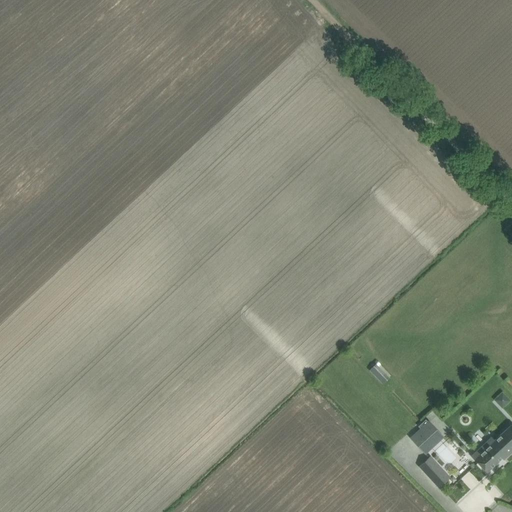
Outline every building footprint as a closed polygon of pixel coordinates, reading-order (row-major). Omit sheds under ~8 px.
[(390,378),(376,363),(369,370),(383,385),(390,378)] [(503,407),(511,400),(504,391),(495,398),(503,407)] [(350,412),(357,420),(361,417),(354,409),(350,412)] [(426,419),(418,426),(420,429),(428,422),(426,419)] [(411,438),(424,453),(443,435),(429,421),(428,422),(420,429),(411,438)] [(472,455),(487,472),(502,457),(503,459),(511,450),(511,423),(494,440),(492,437),(472,455)] [(421,465),(440,486),(449,478),(429,457),(421,465)]
